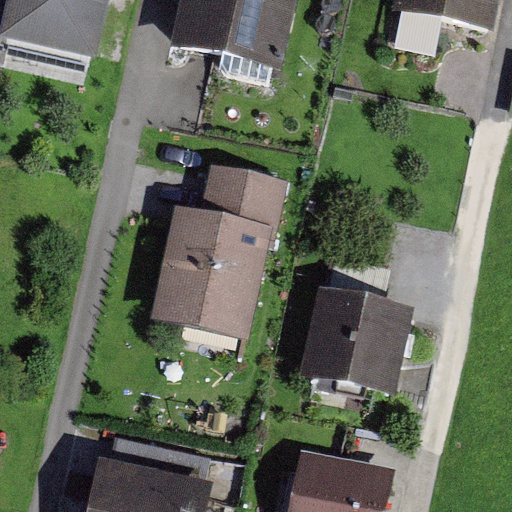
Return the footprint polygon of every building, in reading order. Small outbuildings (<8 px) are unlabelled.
[(123,0),(0,0),(0,55),(17,59),(21,44),(109,64),(123,0)] [(312,0),(195,0),(184,50),(294,76),(312,0)] [(511,0),(408,0),(398,49),(443,58),(450,24),(509,37),(511,20),(511,0)] [(224,168),(214,216),(190,211),(166,322),(262,342),(280,254),(287,256),(302,185),(224,168)] [(332,290),(313,381),(410,401),(429,312),(398,305),(405,271),(349,259),(342,292),(332,290)] [(126,441),(121,464),(114,463),(103,511),(220,511),(225,487),(216,485),(221,462),(126,441)] [(314,453),(301,511),(400,511),(409,473),(314,453)]
